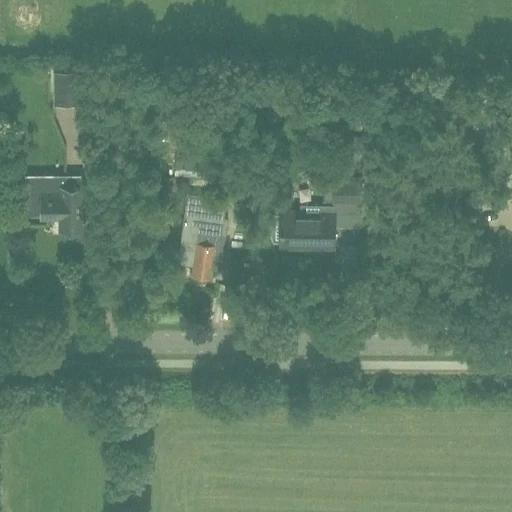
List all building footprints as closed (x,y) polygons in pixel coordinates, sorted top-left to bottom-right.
[(90,72),(55,71),(54,103),(78,104),(79,100),(88,101),(90,72)] [(195,154),(178,153),(177,175),(205,177),(206,164),(194,164),(195,154)] [(43,187),(43,173),(25,173),(24,215),(41,215),(41,217),(59,217),(59,229),(85,229),(86,188),(81,188),(81,179),(60,179),(60,187),(43,187)] [(362,177),(334,177),(333,201),(361,201),(362,177)] [(180,247),(196,249),(192,276),(210,278),(212,267),(220,268),(227,217),(224,217),(226,198),(188,192),(180,247)] [(280,210),(280,245),(334,246),(335,205),(301,204),(301,211),(280,210)]
